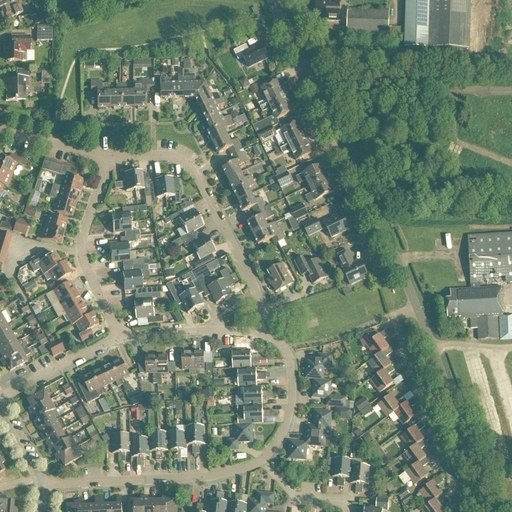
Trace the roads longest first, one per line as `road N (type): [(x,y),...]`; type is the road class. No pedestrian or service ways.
road 1 (unclassified): [(490,511),(421,320),(272,0)]
road 2 (residential): [(262,334),(252,282),(194,174),(172,158),(107,161)]
road 3 (residential): [(41,482),(202,477),(260,460)]
road 4 (residential): [(119,337),(81,254),(107,161)]
road 5 (residential): [(260,460),(279,437),(291,392),(285,349),(262,334)]
road 6 (residential): [(119,337),(262,334)]
road 7 (residential): [(0,399),(119,337)]
